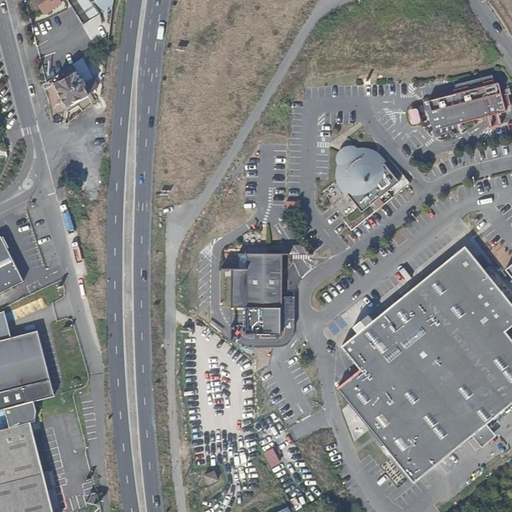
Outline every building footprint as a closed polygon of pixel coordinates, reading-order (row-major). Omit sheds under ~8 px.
[(58,5),(54,0),(33,0),(42,15),(58,5)] [(96,14),(93,9),(94,9),(93,7),(87,0),(64,0),(77,20),(81,25),(97,15),(96,14)] [(93,9),(96,14),(109,6),(109,0),(107,0),(94,9),(93,9)] [(82,77),(79,71),(51,85),(61,104),(68,105),(86,95),(85,93),(94,88),(90,80),(80,85),(77,79),(82,77)] [(496,83),(495,79),(484,82),(485,84),(470,88),(470,86),(455,90),(456,94),(429,101),(437,130),(508,111),(507,107),(511,105),(511,102),(509,93),(503,95),(500,82),(496,83)] [(91,103),(88,98),(76,106),(80,112),(91,103)] [(417,106),(408,110),(413,124),(422,121),(417,106)] [(358,151),(356,148),(354,148),(352,148),(349,149),(348,150),(347,149),(342,154),(342,155),(341,157),(339,162),(342,164),(341,166),(340,169),(339,171),(339,175),(339,177),(339,179),(340,181),(341,184),(360,209),(363,213),(372,206),(401,182),(386,163),(384,160),(380,156),(375,153),(372,152),(370,151),(367,150),(363,150),(361,150),(358,151)] [(299,202),(288,201),(288,207),(288,212),(298,212),(299,202)] [(0,238),(0,291),(21,281),(0,238)] [(440,268),(422,282),(375,320),(371,315),(370,314),(355,326),(356,327),(360,333),(344,346),(347,350),(363,370),(347,383),(340,389),(417,483),(426,476),(440,464),(465,444),(475,435),(489,424),(511,405),(511,336),(508,331),(511,328),(511,300),(487,270),(467,246),(440,268)] [(291,255),(291,254),(240,254),(240,255),(248,255),(248,269),(223,269),(224,270),(233,270),(233,308),(248,308),(248,327),(248,335),(283,335),(284,255),(291,255)] [(39,400),(53,396),(34,330),(7,338),(0,339),(0,410),(1,410),(39,400)] [(0,511),(54,511),(32,421),(36,419),(42,409),(39,400),(1,410),(10,427),(0,429),(0,511)] [(482,444),(496,433),(489,424),(475,435),(482,444)] [(498,435),(496,433),(482,444),(485,447),(498,435)] [(273,447),(263,453),(272,467),(281,462),(273,447)] [(388,460),(382,466),(397,485),(404,480),(388,460)] [(215,477),(213,470),(203,474),(206,481),(215,477)]
